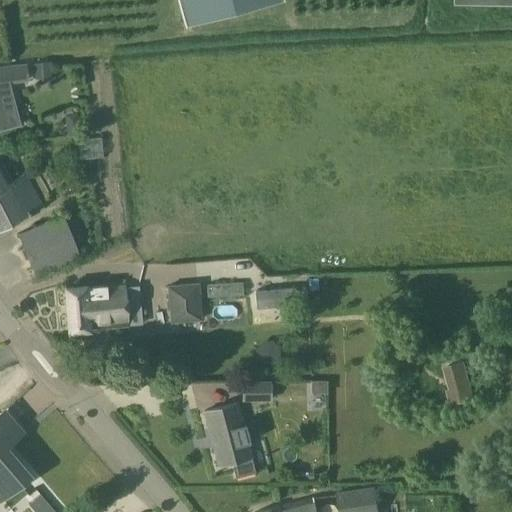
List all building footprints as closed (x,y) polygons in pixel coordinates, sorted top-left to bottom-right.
[(176,0),(184,25),(278,0),(176,0)] [(0,131),(8,129),(0,99),(0,97),(9,95),(6,85),(29,82),(27,64),(0,67),(0,131)] [(48,64),(33,66),(35,82),(50,81),(48,64)] [(67,139),(79,137),(76,115),(64,117),(67,139)] [(25,175),(11,182),(0,161),(0,228),(42,206),(25,175)] [(89,253),(75,219),(65,223),(62,216),(18,234),(35,276),(89,253)] [(202,320),(198,282),(166,285),(170,323),(202,320)] [(127,326),(124,284),(85,288),(84,287),(65,288),(69,332),(88,330),(127,326)] [(207,286),(207,298),(243,296),(242,284),(207,286)] [(308,293),(306,291),(305,288),(255,292),(256,308),(307,304),(306,301),(308,299),(308,293)] [(278,347),(270,340),(261,341),(254,348),(255,358),(262,364),(272,364),(278,356),(278,347)] [(463,361),(443,367),(449,390),(446,391),(450,403),(450,405),(460,402),(465,401),(473,398),(473,396),(463,361)] [(271,401),(270,382),(241,383),(242,402),(271,401)] [(311,382),(311,393),(328,393),(328,382),(311,382)] [(231,463),(235,478),(254,472),(247,444),(250,443),(245,424),(242,425),(236,404),(204,412),(218,466),(231,463)] [(21,434),(3,412),(0,414),(0,500),(28,477),(4,447),(21,434)] [(377,511),(374,488),(336,493),(338,511),(377,511)] [(317,511),(314,497),(254,511),(317,511)]
